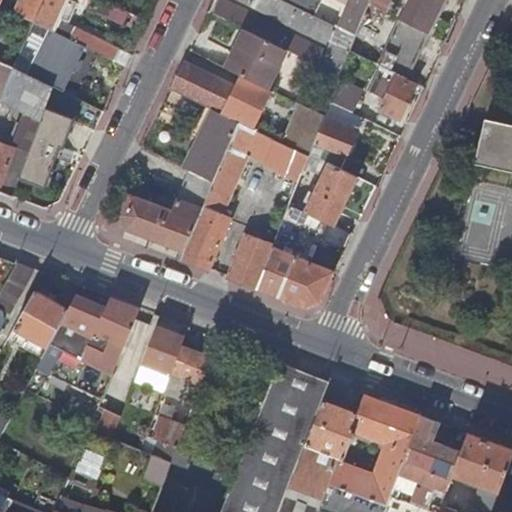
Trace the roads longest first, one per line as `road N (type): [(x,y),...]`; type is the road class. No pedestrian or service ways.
road 1 (residential): [(490,0),(324,348)]
road 2 (residential): [(67,250),(189,0)]
road 3 (residential): [(67,250),(324,348)]
road 4 (residential): [(324,348),(511,420)]
